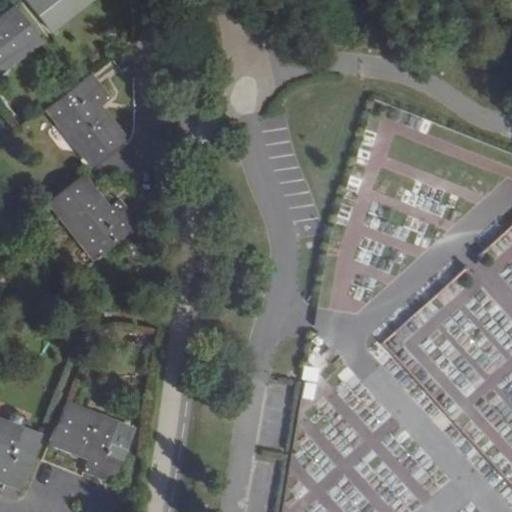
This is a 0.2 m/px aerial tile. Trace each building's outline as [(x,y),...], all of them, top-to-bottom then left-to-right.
[(85,0),(22,0),(47,30),(85,0)] [(0,67),(38,39),(13,7),(0,16),(0,67)] [(45,109),(90,167),(121,143),(97,110),(110,100),(89,75),(75,86),(45,109)] [(93,260),(136,225),(124,210),(116,201),(104,211),(78,177),(47,202),(93,260)] [(128,432),(62,406),(47,442),(86,458),(80,473),(110,485),(120,457),(128,432)] [(0,484),(5,486),(16,491),(27,463),(29,458),(35,437),(21,432),(0,423),(0,484)]
